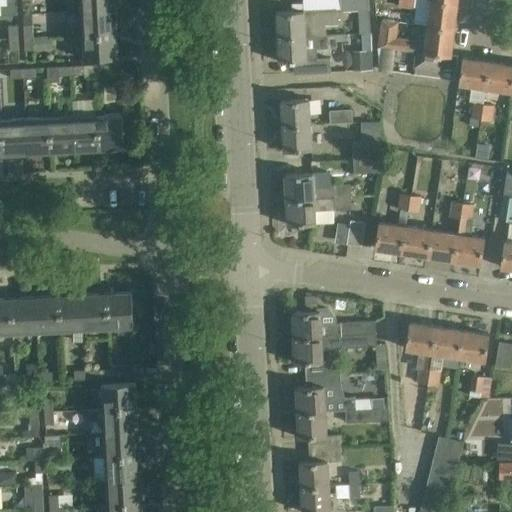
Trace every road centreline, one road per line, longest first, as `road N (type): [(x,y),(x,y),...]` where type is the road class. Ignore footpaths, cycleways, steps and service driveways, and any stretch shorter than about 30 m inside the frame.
road 1 (tertiary): [(251,263),(237,0)]
road 2 (residential): [(511,305),(251,263)]
road 3 (residential): [(183,511),(170,250)]
road 4 (residential): [(170,250),(156,0)]
road 5 (tertiary): [(262,511),(251,263)]
road 6 (residential): [(170,250),(0,227)]
